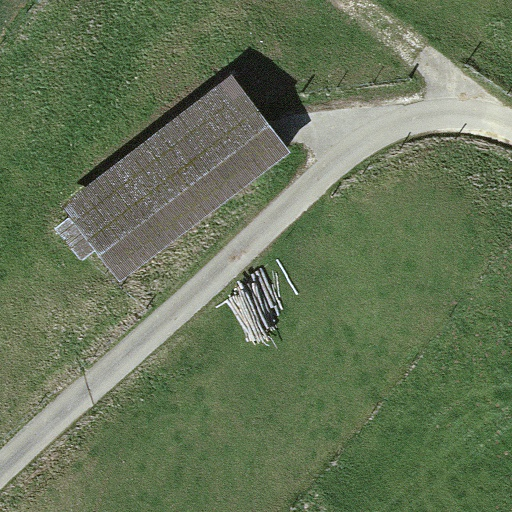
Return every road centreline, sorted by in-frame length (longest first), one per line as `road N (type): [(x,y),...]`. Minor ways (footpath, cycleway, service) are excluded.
road 1 (track): [(511,133),(451,120),(362,150),(278,217),(0,476)]
road 2 (track): [(451,120),(408,60),(327,0)]
